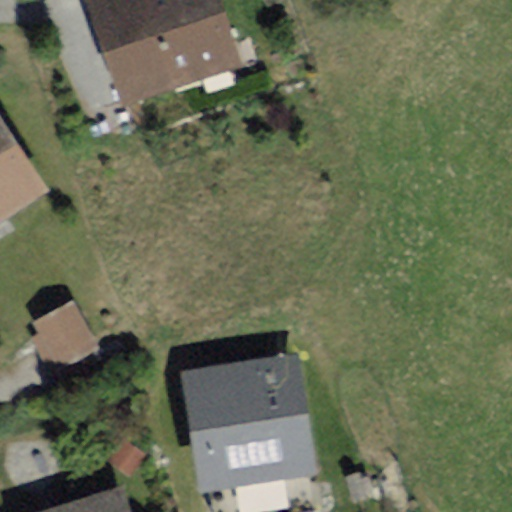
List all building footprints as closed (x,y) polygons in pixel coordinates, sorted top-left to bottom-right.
[(229,0),(135,0),(98,14),(135,114),(255,70),(229,0)] [(0,229),(55,198),(0,115),(0,229)] [(29,318),(53,362),(97,338),(73,294),(29,318)] [(310,371),(191,388),(209,511),(242,511),(329,499),(310,371)] [(129,511),(125,501),(94,511),(129,511)]
